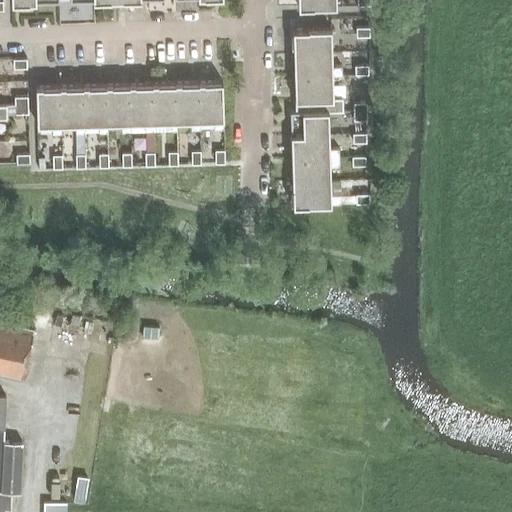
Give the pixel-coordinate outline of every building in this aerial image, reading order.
[(368,26),(356,27),(356,35),(369,35),(368,26)] [(293,54),(331,53),(330,27),(292,28),(293,54)] [(293,79),(332,78),(332,74),(341,74),(341,65),(331,66),(331,53),(293,54),(293,79)] [(13,58),(13,67),(27,66),(26,57),(13,58)] [(367,64),(354,65),(355,73),(367,73),(367,64)] [(332,78),(293,79),(294,106),(343,105),(343,98),(333,98),(332,78)] [(222,118),(221,80),(193,81),(195,128),(199,128),(199,119),(213,119),(213,128),(222,128),(222,118)] [(195,128),(193,81),(170,82),(171,129),(176,129),(176,120),(190,119),(190,129),(195,128)] [(148,130),(147,82),(124,83),(125,131),(130,130),(129,121),(144,121),(144,130),(148,130)] [(171,129),(170,82),(147,82),(148,130),(153,130),(152,120),(167,120),(167,129),(171,129)] [(125,131),(124,83),(101,84),(102,131),(106,131),(106,122),(121,121),(121,131),(125,131)] [(79,132),(78,84),(54,85),(56,133),(60,133),(60,123),(74,123),(75,132),(79,132)] [(102,131),(101,84),(78,84),(79,132),(83,132),(83,123),(98,122),(98,131),(102,131)] [(35,86),(36,124),(51,124),(52,133),(56,133),(54,85),(35,86)] [(26,96),(14,96),(14,104),(14,105),(27,104),(26,96)] [(353,111),(366,110),(365,102),(353,102),(353,111)] [(6,111),(6,114),(14,113),(14,105),(14,104),(5,104),(6,111)] [(27,104),(14,105),(14,113),(27,113),(27,104)] [(290,132),(329,130),(328,112),(343,112),(343,105),(294,106),(294,110),(289,110),(290,132)] [(366,110),(353,111),(354,119),(366,118),(366,110)] [(329,130),(290,132),(290,159),(339,157),(338,149),(329,149),(329,130)] [(365,132),(352,133),(352,142),(365,141),(365,132)] [(191,164),(200,163),(200,150),(190,151),(191,164)] [(215,163),(224,163),(223,150),(214,150),(215,163)] [(168,164),(177,164),(177,151),(167,151),(168,164)] [(122,166),(131,165),(130,152),(121,153),(122,166)] [(145,165),(154,165),(153,152),(144,152),(145,165)] [(15,154),(16,163),(29,162),(29,153),(15,154)] [(99,166),(108,166),(107,153),(98,153),(99,166)] [(52,168),(61,167),(61,154),(52,155),(52,168)] [(75,167),(84,167),(84,154),(75,154),(75,167)] [(364,155),(352,156),(352,164),(365,164),(364,155)] [(291,181),(330,180),(329,166),(339,166),(339,157),(290,159),(291,181)] [(330,180),(291,181),(292,205),(330,204),(330,203),(339,203),(339,194),(330,195),(330,180)] [(368,202),(368,193),(355,193),(355,202),(368,202)] [(50,302),(4,293),(2,306),(48,314),(50,302)] [(77,327),(80,316),(72,314),(69,325),(77,327)] [(0,374),(21,379),(32,329),(0,321),(0,374)] [(2,490),(11,491),(20,491),(23,441),(4,441),(2,490)] [(77,475),(72,500),(84,502),(88,477),(77,475)] [(0,508),(6,509),(10,509),(11,491),(2,490),(0,490),(0,508)] [(43,502),(42,511),(65,511),(66,503),(43,502)]
